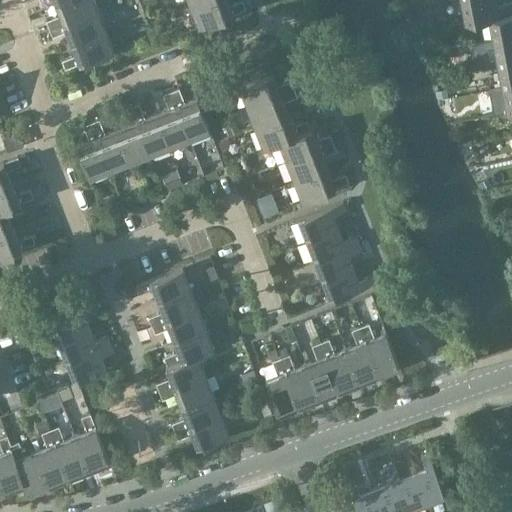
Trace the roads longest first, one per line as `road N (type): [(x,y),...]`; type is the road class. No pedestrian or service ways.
road 1 (residential): [(275,338),(228,211),(90,261)]
road 2 (residential): [(292,450),(480,383)]
road 3 (residential): [(108,511),(292,450)]
road 4 (residential): [(44,122),(184,72)]
road 5 (residential): [(90,261),(44,122)]
